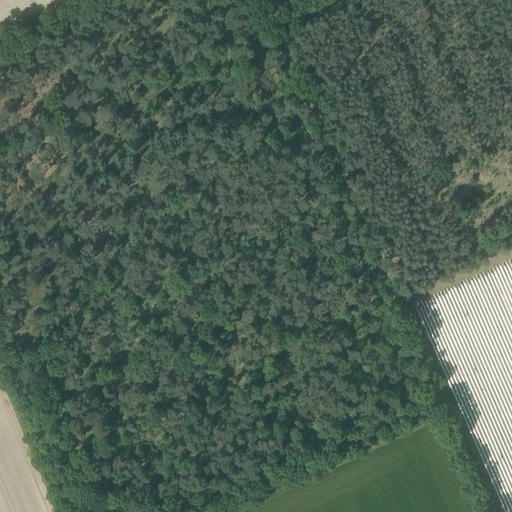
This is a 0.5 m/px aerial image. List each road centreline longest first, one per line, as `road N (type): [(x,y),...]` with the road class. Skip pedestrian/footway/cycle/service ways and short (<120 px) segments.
road 1 (track): [(501,511),(286,17)]
road 2 (track): [(52,511),(0,386)]
